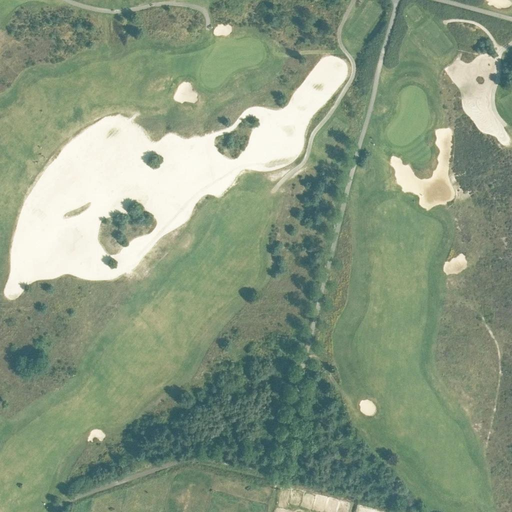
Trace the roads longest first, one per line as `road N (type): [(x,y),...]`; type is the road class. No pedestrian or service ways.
road 1 (track): [(396,0),(283,448),(258,466),(184,459),(69,499),(56,511)]
road 2 (track): [(66,0),(116,11),(156,3),(199,7),(207,29)]
